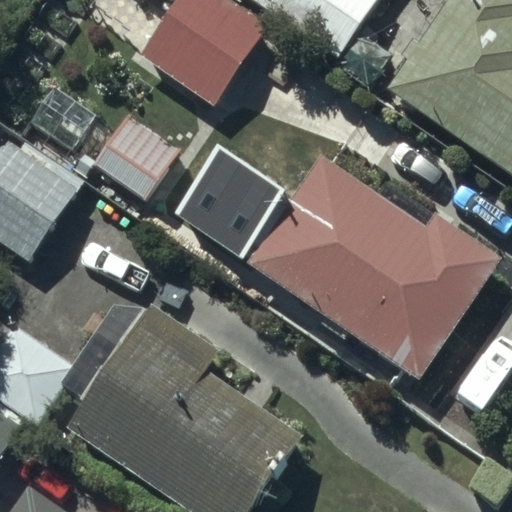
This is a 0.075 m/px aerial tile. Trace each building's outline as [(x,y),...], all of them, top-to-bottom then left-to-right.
[(247,10),(231,0),(195,0),(152,65),(222,111),(276,30),(247,10)] [(231,0),(247,10),(254,1),(351,66),(395,0),(231,0)] [(511,0),(466,0),(398,94),(511,178),(511,0)] [(103,126),(59,98),(40,130),(83,157),(103,126)] [(192,161),(138,122),(104,170),(157,208),(192,161)] [(20,143),(18,147),(0,175),(0,241),(41,267),(91,187),(20,143)] [(510,262),(450,221),(436,242),(379,204),(384,196),(334,162),(317,187),(259,273),(421,383),(470,311),(475,315),(510,262)] [(165,312),(148,337),(126,322),(80,388),(102,403),(78,438),(184,511),(263,511),(310,446),(219,383),(235,360),(165,312)] [(24,330),(0,367),(0,397),(47,428),(85,370),(24,330)] [(0,477),(31,424),(0,405),(0,477)] [(54,511),(36,499),(27,511),(54,511)]
